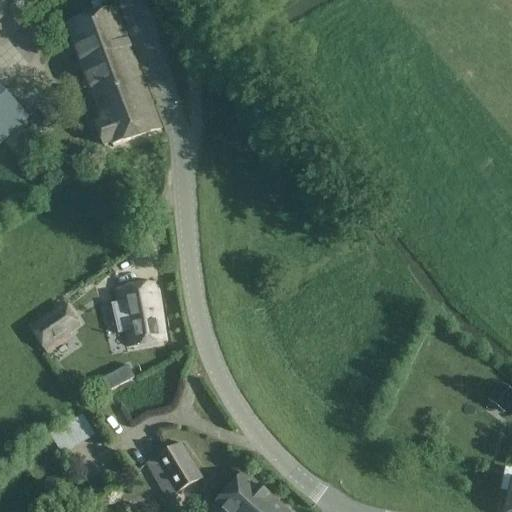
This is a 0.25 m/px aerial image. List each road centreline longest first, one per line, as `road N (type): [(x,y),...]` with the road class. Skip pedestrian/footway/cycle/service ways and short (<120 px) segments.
road 1 (tertiary): [(346,511),(286,466),(224,385),(188,265),(183,155),(129,0)]
road 2 (track): [(183,155),(205,87),(203,31),(237,0)]
